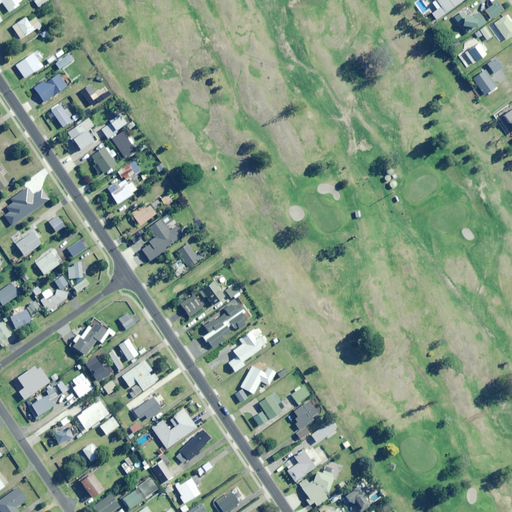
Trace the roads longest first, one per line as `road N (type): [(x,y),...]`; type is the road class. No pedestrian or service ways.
road 1 (residential): [(127,277),(286,511)]
road 2 (residential): [(0,84),(127,277)]
road 3 (residential): [(127,277),(0,366)]
road 4 (residential): [(0,406),(70,511)]
